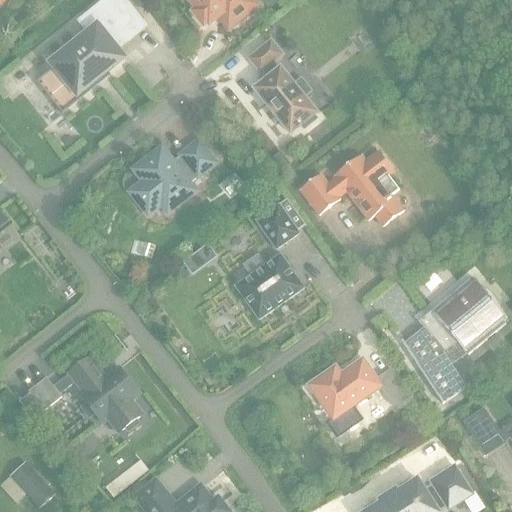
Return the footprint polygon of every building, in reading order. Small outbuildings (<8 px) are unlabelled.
[(50,100),(62,115),(110,76),(107,72),(122,59),(115,50),(145,27),(123,0),(106,0),(79,22),(89,34),(52,64),(55,68),(36,83),(48,97),(46,99),(48,101),(50,100)] [(188,0),(197,10),(194,13),(204,26),(208,23),(209,25),(223,13),(233,26),(257,7),(251,0),(188,0)] [(280,70),(279,70),(273,63),(282,56),(271,42),(249,60),(260,74),(263,72),(268,79),(254,90),(290,136),(301,127),(303,130),(317,120),(314,117),(317,114),(303,98),(311,92),(301,80),(293,86),(280,70)] [(196,177),(197,178),(215,164),(198,142),(180,156),(182,159),(174,165),(161,148),(133,170),(142,183),(129,193),(148,216),(161,206),(167,214),(195,192),(188,183),(196,177)] [(388,177),(394,173),(378,152),(366,163),(361,157),(334,178),(335,179),(327,185),(320,176),(300,192),(319,217),(340,201),(338,199),(346,193),(368,222),(375,217),(383,228),(404,213),(392,197),(399,191),(388,177)] [(256,222),(276,250),(299,234),(279,206),(256,222)] [(0,249),(15,238),(0,217),(0,249)] [(259,321),(304,289),(280,256),(264,267),(257,257),(243,266),(251,277),(235,288),(259,321)] [(454,340),(468,356),(509,322),(472,278),(418,323),(424,330),(420,334),(432,353),(417,363),(402,341),(400,342),(442,405),(466,388),(440,349),(454,340)] [(119,369),(105,380),(89,359),(69,375),(85,396),(82,398),(86,404),(81,409),(89,419),(95,415),(102,424),(107,420),(118,434),(125,429),(128,433),(138,424),(135,421),(142,415),(131,401),(139,395),(119,369)] [(390,371),(376,381),(362,360),(341,375),(335,368),(308,386),(332,421),(380,388),(394,408),(409,397),(390,371)] [(28,393),(43,412),(61,398),(46,379),(28,393)] [(511,403),(511,404),(511,423),(500,432),(484,408),(463,422),(485,457),(505,444),(504,442),(511,437),(511,403)] [(39,509),(54,496),(25,464),(0,487),(16,505),(27,495),(39,509)] [(380,504),(367,511),(440,511),(446,508),(448,511),(471,496),(453,467),(430,482),(433,488),(426,492),(418,480),(398,492),(397,490),(379,501),(380,504)] [(200,489),(175,509),(155,483),(136,498),(147,511),(225,511),(218,502),(217,504),(216,502),(212,505),(200,489)]
